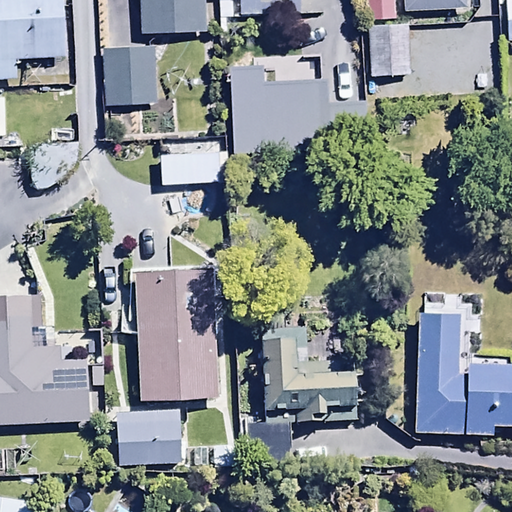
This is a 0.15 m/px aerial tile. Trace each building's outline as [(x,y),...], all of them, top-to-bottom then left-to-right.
[(0,0),(0,92),(31,90),(30,71),(81,66),(75,0),(0,0)] [(220,0),(150,0),(150,45),(220,45),(220,0)] [(242,0),(243,20),(297,20),(297,0),(242,0)] [(395,0),(365,0),(366,25),(396,25),(395,0)] [(405,0),(407,16),(466,13),(464,0),(405,0)] [(407,30),(370,30),(371,84),(407,83),(407,30)] [(167,58),(117,58),(118,117),(168,116),(167,58)] [(258,76),(235,76),(237,158),(369,155),(368,113),(323,114),(323,88),(258,89),(258,76)] [(231,159),(169,163),(172,196),(233,191),(231,159)] [(211,283),(137,284),(140,412),(214,410),(211,283)] [(58,369),(58,355),(36,356),(36,307),(0,307),(0,433),(98,431),(97,395),(87,396),(86,369),(58,369)] [(460,322),(419,321),(416,442),(493,443),(493,434),(511,434),(511,370),(468,370),(468,381),(459,381),(460,322)] [(299,353),(265,353),(265,431),(250,431),(250,469),(292,469),(292,430),(357,429),(357,381),(331,381),(331,371),(300,371),(299,353)] [(234,450),(213,451),(214,474),(236,473),(234,450)]
